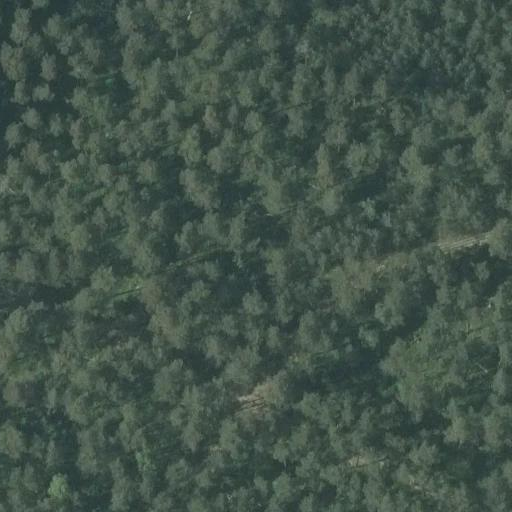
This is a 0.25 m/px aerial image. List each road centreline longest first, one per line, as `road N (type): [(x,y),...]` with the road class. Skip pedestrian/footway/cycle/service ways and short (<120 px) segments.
road 1 (track): [(472,511),(0,287)]
road 2 (track): [(200,511),(311,337),(457,244),(511,226)]
